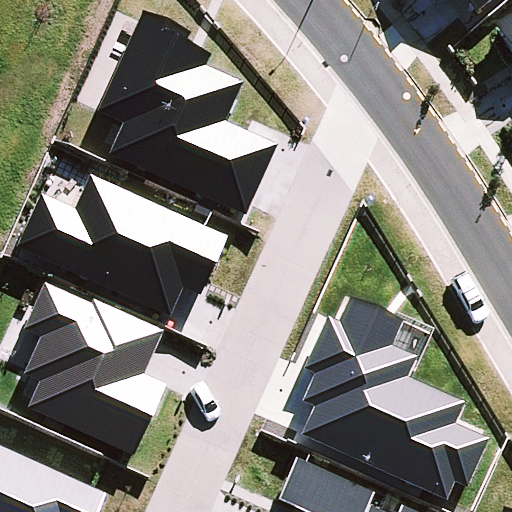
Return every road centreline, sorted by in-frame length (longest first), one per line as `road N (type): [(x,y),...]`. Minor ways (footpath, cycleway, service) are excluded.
road 1 (residential): [(180,511),(378,79)]
road 2 (residential): [(511,275),(378,79)]
